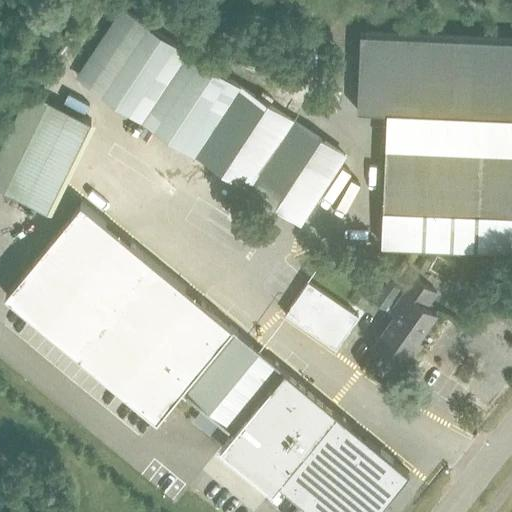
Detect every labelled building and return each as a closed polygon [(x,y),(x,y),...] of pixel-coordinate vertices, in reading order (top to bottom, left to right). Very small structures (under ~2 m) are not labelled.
[(125,10),(80,77),(196,154),(301,223),(307,214),(320,196),(325,188),(347,156),(241,85),(125,10)] [(360,111),(511,117),(511,39),(363,33),(360,111)] [(57,209),(95,115),(38,92),(27,118),(37,122),(9,190),(57,209)] [(511,149),(388,144),(386,210),(511,214),(511,149)] [(30,266),(7,294),(32,314),(85,358),(84,359),(120,389),(157,419),(168,406),(181,390),(182,390),(186,393),(187,394),(239,331),(238,330),(233,326),(153,260),(81,201),(81,202),(82,203),(66,222),(30,266)] [(403,365),(440,314),(430,307),(441,292),(418,275),(398,304),(405,309),(378,347),(403,365)] [(336,348),(358,315),(308,280),(286,313),(336,348)] [(384,280),(371,299),(387,310),(400,291),(384,280)] [(239,331),(187,394),(234,431),(227,439),(221,447),(247,468),(272,489),(273,490),(279,482),(284,486),(315,511),(376,511),(409,472),(239,331)]
